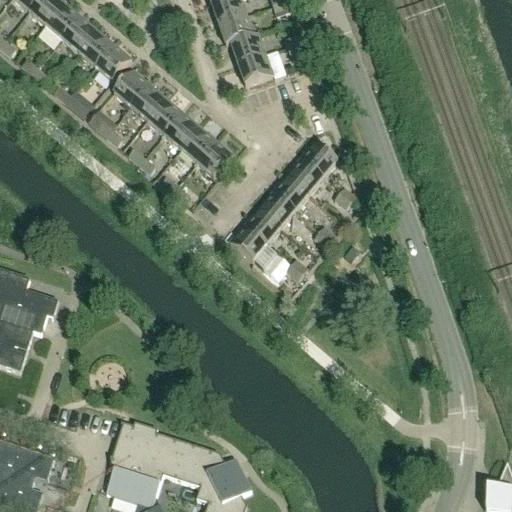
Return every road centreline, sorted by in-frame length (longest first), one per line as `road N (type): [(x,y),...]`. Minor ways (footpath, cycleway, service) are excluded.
road 1 (residential): [(445,511),(465,430),(457,362),(328,0)]
road 2 (residential): [(275,114),(242,124),(221,110),(185,0)]
road 3 (residential): [(198,254),(275,155),(275,114)]
